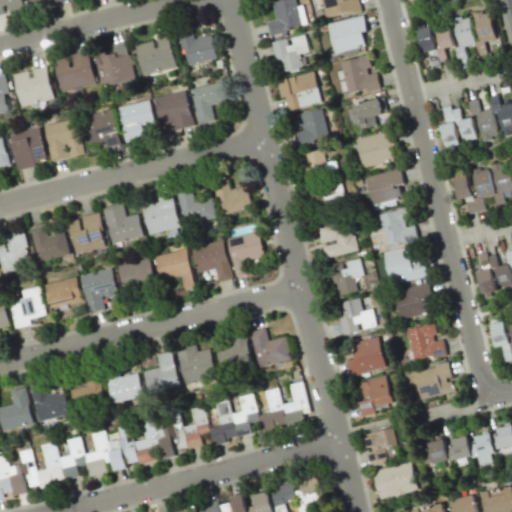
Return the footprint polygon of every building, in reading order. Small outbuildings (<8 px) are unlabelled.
[(0,0),(0,14),(25,8),(23,0),(0,0)] [(279,0),(272,2),(276,19),(267,21),(270,35),(288,31),(287,28),(307,24),(302,5),(297,6),(296,0),(279,0)] [(361,11),(359,0),(322,0),(326,18),(361,11)] [(483,11),(484,14),(491,12),(497,37),(486,40),(489,53),(479,56),(476,43),(476,42),(481,40),(474,13),(483,11)] [(368,30),(364,15),(329,24),(337,53),(366,45),(363,32),(368,30)] [(455,47),(460,45),(456,24),(453,25),(452,18),(462,16),(463,19),(470,17),(476,42),(476,43),(466,46),(468,58),(458,60),(455,47)] [(429,51),(433,66),(441,63),(441,62),(437,49),(432,27),(419,30),(424,52),(429,51)] [(437,49),(442,47),(438,31),(451,27),(455,44),(446,47),(449,60),(441,62),(437,49)] [(212,35),(194,38),(193,30),(178,33),(185,65),(217,58),(212,35)] [(168,33),(155,36),(155,40),(135,45),(142,76),(177,67),(168,33)] [(303,67),(300,54),(309,51),(304,34),(271,42),(276,61),(281,60),(284,72),(303,67)] [(134,80),(127,41),(112,44),(113,53),(95,57),(101,86),(134,80)] [(61,92),(96,83),(88,50),(70,54),(70,56),(54,59),(61,92)] [(371,66),(369,54),(359,56),(359,57),(341,62),(349,92),(368,88),(369,91),(381,87),(377,72),(369,74),(367,67),(371,66)] [(54,99),(47,66),(30,69),(31,70),(13,73),(20,107),(54,99)] [(288,110),(321,102),(314,71),(277,80),(281,98),(285,97),(288,110)] [(0,112),(9,111),(5,94),(9,93),(5,74),(0,75),(0,112)] [(198,124),(215,120),(212,105),(228,102),(223,81),(190,89),(198,124)] [(154,97),(160,128),(174,126),(174,129),(193,126),(186,90),(154,97)] [(511,134),(511,102),(500,105),(498,94),(489,96),(491,109),(481,110),(479,99),(468,101),(471,115),(477,114),(481,140),(500,137),(511,134)] [(377,125),(375,115),(388,112),(384,97),(352,104),(358,129),(377,125)] [(118,106),(124,142),(144,139),(142,125),(154,123),(150,101),(118,106)] [(477,138),(473,117),(462,119),(459,106),(443,108),(445,124),(441,125),(445,147),(462,144),(461,141),(477,138)] [(294,132),(297,146),(329,138),(322,108),(300,113),(304,130),(294,132)] [(107,147),(120,145),(113,109),(82,115),(88,144),(105,141),(107,147)] [(51,161),(84,154),(76,118),(43,125),(51,161)] [(47,162),(41,128),(10,134),(17,168),(47,162)] [(357,138),(363,167),(398,160),(392,131),(357,138)] [(0,167),(10,165),(2,135),(0,135),(0,167)] [(303,152),(306,180),(337,176),(335,161),(325,162),(324,149),(303,152)] [(511,166),(510,167),(509,162),(492,165),(498,192),(493,193),(496,207),(506,205),(503,192),(511,190),(511,166)] [(468,214),(485,210),(483,197),(493,195),(489,167),(470,170),(470,173),(454,176),(458,200),(465,198),(468,214)] [(366,177),(374,210),(387,207),(385,202),(402,199),(399,186),(405,185),(401,168),(366,177)] [(216,182),(221,213),(251,209),(248,186),(229,189),(228,180),(216,182)] [(216,217),(212,196),(195,199),(192,188),(176,192),(183,224),(216,217)] [(149,234),(180,227),(172,192),(157,195),(159,202),(142,206),(149,234)] [(104,209),(107,223),(108,222),(113,243),(145,235),(139,213),(126,216),(124,204),(104,209)] [(386,247),(418,239),(415,225),(409,226),(405,208),(378,214),(386,247)] [(106,247),(98,212),(80,216),(81,218),(66,222),(74,255),(106,247)] [(356,251),(349,220),(316,227),(320,245),(323,244),(326,257),(356,251)] [(70,254),(65,232),(48,236),(45,224),(29,227),(37,261),(70,254)] [(30,268),(24,231),(4,234),(5,239),(0,239),(0,266),(1,272),(30,268)] [(264,256),(259,231),(227,238),(235,277),(248,274),(245,260),(264,256)] [(196,272),(215,269),(217,281),(231,279),(225,241),(192,246),(196,272)] [(383,253),(392,285),(427,275),(422,256),(412,259),(408,246),(383,253)] [(155,256),(160,280),(181,276),(184,289),(195,287),(187,248),(155,256)] [(483,296),(499,293),(497,286),(511,282),(511,275),(509,264),(498,266),(496,253),(479,256),(482,270),(478,272),(483,296)] [(364,275),(359,257),(327,266),(336,296),(358,290),(355,278),(364,275)] [(155,284),(150,258),(118,264),(123,290),(155,284)] [(88,312),(105,308),(103,298),(118,295),(112,268),(80,275),(88,312)] [(50,307),(82,301),(77,277),(45,283),(50,307)] [(401,318),(435,309),(428,282),(394,291),(401,318)] [(22,290),(24,300),(10,303),(16,328),(31,325),(30,319),(47,315),(40,286),(22,290)] [(0,327),(9,326),(3,296),(0,296),(0,327)] [(361,331),(361,329),(377,326),(373,308),(363,311),(360,297),(340,302),(343,315),(338,316),(343,335),(361,331)] [(511,323),(507,324),(507,319),(490,322),(494,347),(502,346),(505,361),(511,359),(511,323)] [(447,354),(443,336),(438,337),(435,322),(407,328),(413,361),(447,354)] [(250,331),(257,367),(291,360),(286,336),(269,340),(266,328),(250,331)] [(223,373),(253,364),(244,334),(215,343),(223,373)] [(386,368),(379,336),(352,342),(355,359),(347,360),(350,375),(386,368)] [(210,348),(198,350),(197,345),(177,350),(184,384),(216,377),(210,348)] [(160,367),(143,371),(149,394),(180,386),(171,351),(156,354),(160,367)] [(455,392),(452,379),(453,379),(450,363),(414,371),(420,399),(455,392)] [(71,389),(73,407),(104,403),(100,371),(84,373),(86,387),(71,389)] [(106,380),(113,404),(144,395),(137,371),(106,380)] [(363,400),(358,400),(360,414),(393,407),(386,376),(359,381),(363,400)] [(264,431),(305,423),(304,414),(310,412),(303,381),(289,384),(293,402),(282,404),(278,387),(265,390),(269,413),(258,415),(255,399),(240,402),(242,410),(232,412),(229,400),(216,403),(220,425),(210,427),(214,445),(227,442),(226,438),(252,433),(250,422),(261,420),(264,431)] [(65,392),(47,395),(45,384),(31,387),(38,420),(70,414),(65,392)] [(12,405),(0,406),(0,421),(2,430),(33,425),(26,388),(10,390),(12,405)] [(0,494),(203,447),(209,405),(191,409),(194,424),(183,426),(179,411),(169,425),(142,422),(146,438),(128,442),(124,427),(113,441),(89,424),(96,451),(85,453),(81,436),(67,439),(71,455),(59,457),(55,441),(41,444),(46,468),(36,470),(31,449),(20,452),(22,464),(0,461),(0,494)] [(468,436),(452,439),(451,443),(434,441),(427,442),(425,458),(426,465),(440,462),(466,465),(467,458),(477,456),(479,465),(492,462),(491,454),(511,449),(511,426),(475,434),(468,436)] [(364,434),(367,450),(368,450),(371,465),(389,462),(388,458),(399,456),(394,428),(364,434)] [(379,499),(418,491),(412,463),(374,470),(379,499)] [(320,511),(314,501),(320,500),(321,483),(186,511),(320,511)] [(511,511),(511,485),(482,493),(486,511),(511,511)] [(453,511),(478,511),(474,494),(450,500),(453,511)] [(445,511),(442,502),(412,510),(411,511),(445,511)]
